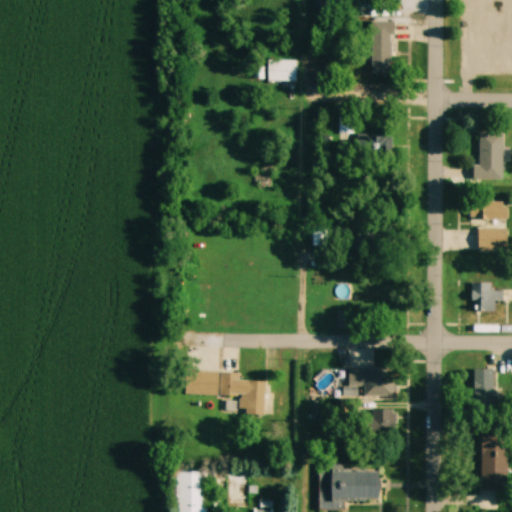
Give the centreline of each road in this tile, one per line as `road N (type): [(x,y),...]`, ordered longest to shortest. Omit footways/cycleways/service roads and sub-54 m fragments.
road 1 (residential): [(436,511),(438,0)]
road 2 (residential): [(511,343),(233,341)]
